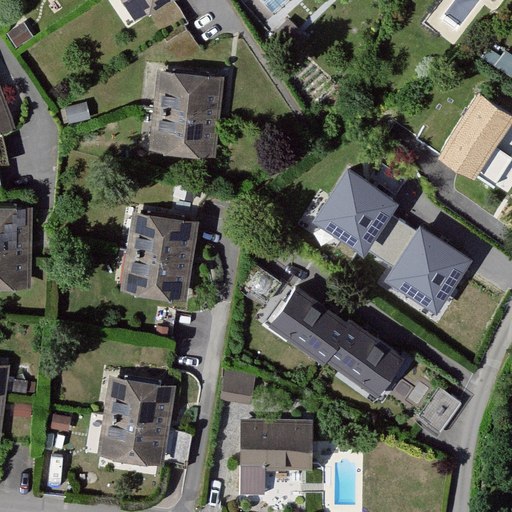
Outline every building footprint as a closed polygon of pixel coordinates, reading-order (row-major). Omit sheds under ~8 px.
[(116,0),(135,27),(176,0),(116,0)] [(222,79),(152,71),(142,155),(212,164),(222,79)] [(0,96),(0,137),(14,131),(0,96)] [(436,160),(474,184),(511,125),(511,118),(477,96),(436,160)] [(401,200),(358,174),(318,240),(361,266),(401,200)] [(108,296),(180,307),(194,219),(121,208),(108,296)] [(28,210),(0,210),(0,291),(27,291),(28,210)] [(382,277),(438,306),(470,246),(414,216),(382,277)] [(348,318),(296,281),(270,318),(323,355),(326,350),(377,386),(403,350),(352,315),(348,318)] [(223,393),(254,397),(257,369),(227,365),(223,393)] [(101,462),(158,470),(169,389),(112,381),(101,462)] [(423,416),(445,426),(459,396),(438,386),(423,416)] [(308,421),(237,421),(237,496),(264,496),(264,474),(308,473),(308,421)] [(171,425),(167,453),(192,457),(196,429),(171,425)]
